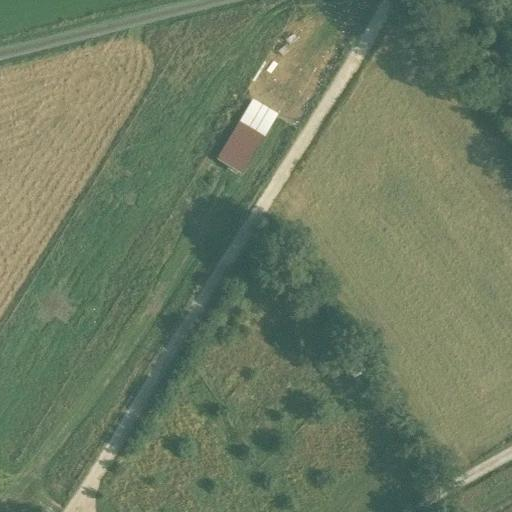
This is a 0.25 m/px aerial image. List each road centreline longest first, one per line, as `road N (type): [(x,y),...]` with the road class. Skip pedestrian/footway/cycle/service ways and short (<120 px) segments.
road 1 (track): [(386,0),(69,511)]
road 2 (track): [(434,498),(246,226)]
road 3 (unclassified): [(206,0),(0,51)]
